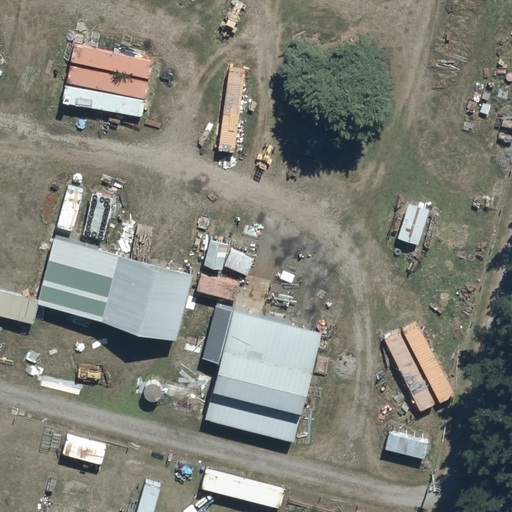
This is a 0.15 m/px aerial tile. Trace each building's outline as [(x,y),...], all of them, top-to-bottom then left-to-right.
[(85,188),(67,183),(56,222),(75,227),(85,188)] [(114,194),(96,189),(86,229),(103,233),(114,194)] [(431,206),(410,199),(398,234),(419,241),(431,206)] [(197,268),(56,232),(39,297),(180,333),(185,315),(211,322),(215,306),(189,299),(197,268)] [(334,267),(317,263),(306,302),(323,307),(334,267)] [(325,326),(236,301),(205,413),(294,438),(325,326)]
